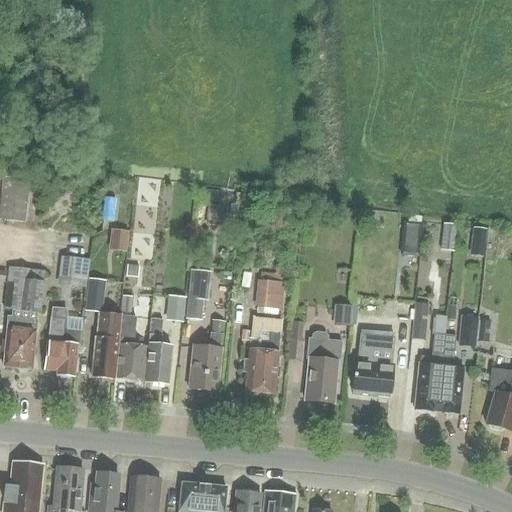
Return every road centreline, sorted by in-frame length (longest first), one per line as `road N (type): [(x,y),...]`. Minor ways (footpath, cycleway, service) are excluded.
road 1 (tertiary): [(511,511),(390,469),(0,432)]
road 2 (residential): [(130,0),(135,74),(157,141)]
